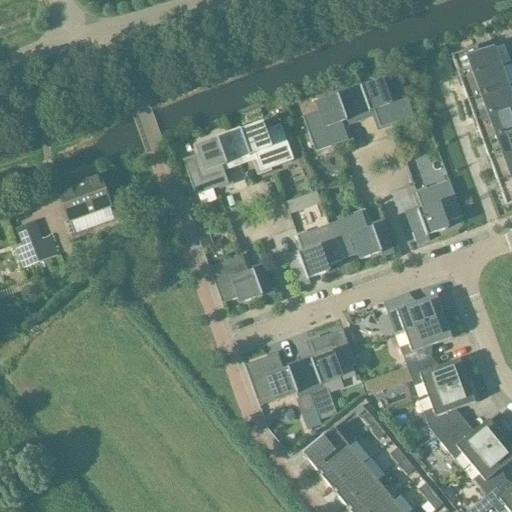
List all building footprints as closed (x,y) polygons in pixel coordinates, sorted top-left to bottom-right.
[(460,82),(499,68),(492,49),(479,53),(477,48),(451,58),(460,82)] [(506,88),(499,68),(460,82),(468,103),(506,88)] [(347,89),(359,123),(376,117),(380,130),(413,118),(400,82),(384,88),(382,83),(362,90),(360,85),(347,89)] [(511,109),(511,103),(506,88),(468,103),(475,123),(511,109)] [(343,129),(359,123),(347,89),(335,94),(337,99),(317,106),(319,112),(302,118),(315,154),(348,142),(343,129)] [(482,143),(511,132),(511,109),(475,123),(482,143)] [(227,133),(240,167),(256,161),(260,173),(293,162),(280,126),(264,132),(262,126),(242,134),(240,129),(227,133)] [(490,164),(511,155),(511,132),(482,143),(490,164)] [(224,172),(240,167),(227,133),(215,138),(217,143),(197,150),(199,156),(182,162),(195,197),(228,185),(224,172)] [(511,178),(511,155),(490,164),(497,184),(511,178)] [(417,157),(406,160),(410,171),(416,169),(419,163),(417,157)] [(69,222),(110,207),(100,178),(59,193),(69,222)] [(511,178),(497,184),(506,208),(511,206),(511,178)] [(404,213),(417,247),(429,242),(427,237),(448,230),(445,224),(462,218),(449,182),(416,194),(421,207),(404,213)] [(290,216),(300,212),(296,200),(286,203),(290,216)] [(361,214),(329,226),(342,262),(358,256),(360,262),(380,254),(382,259),(394,255),(382,221),(366,227),(361,214)] [(17,233),(23,248),(14,252),(23,271),(61,254),(53,235),(44,239),(37,224),(17,233)] [(342,262),(329,226),(297,238),(301,251),(285,256),(297,290),(310,286),(308,280),(328,273),(326,267),(342,262)] [(197,237),(202,251),(213,247),(208,233),(197,237)] [(262,303),(275,298),(263,264),(247,270),(242,258),(209,270),(222,305),(238,299),(240,305),(261,298),(262,303)] [(399,320),(404,333),(444,318),(436,297),(409,307),(405,296),(383,304),(390,323),(399,320)] [(399,349),(406,368),(429,360),(425,350),(452,340),(444,318),(404,333),(408,346),(399,349)] [(314,356),(298,362),(310,395),(322,391),(320,386),(341,379),(339,373),(355,367),(342,331),(309,344),(314,356)] [(310,395),(298,362),(282,368),(277,355),(244,367),(257,403),(274,397),(276,402),(296,395),(298,400),(310,395)] [(429,360),(406,368),(413,387),(422,384),(427,397),(467,383),(459,361),(433,371),(429,360)] [(375,381),(364,385),(369,398),(380,394),(375,381)] [(467,383),(427,397),(432,411),(423,414),(429,430),(436,439),(454,428),(448,414),(475,404),(467,383)] [(362,407),(353,413),(357,418),(365,411),(362,407)] [(369,431),(376,425),(368,414),(360,421),(369,431)] [(461,455),(470,466),(503,439),(489,421),(467,439),(457,426),(454,428),(436,439),(454,461),(461,455)] [(385,435),(376,425),(369,431),(369,432),(377,442),(385,435)] [(302,455),(317,473),(348,448),(334,429),(302,455)] [(511,449),(503,439),(470,466),(479,477),(472,483),(484,498),(503,483),(496,474),(511,461),(511,449)] [(424,459),(424,452),(419,446),(409,454),(417,464),(424,459)] [(332,491),(363,465),(348,448),(317,473),(332,491)] [(398,467),(405,460),(397,450),(389,456),(398,467)] [(414,470),(405,460),(398,467),(406,477),(414,470)] [(346,509),(377,483),(363,465),(332,491),(346,509)] [(348,511),(378,511),(392,501),(377,483),(346,509),(348,511)] [(511,511),(511,490),(510,492),(503,483),(484,498),(495,511),(499,511),(505,508),(507,511),(511,511)] [(427,502),(434,496),(426,485),(418,491),(427,502)] [(434,511),(443,506),(434,496),(427,502),(434,511)] [(485,511),(487,511),(492,508),(484,498),(479,503),(485,511)] [(401,511),(392,501),(378,511),(401,511)]
